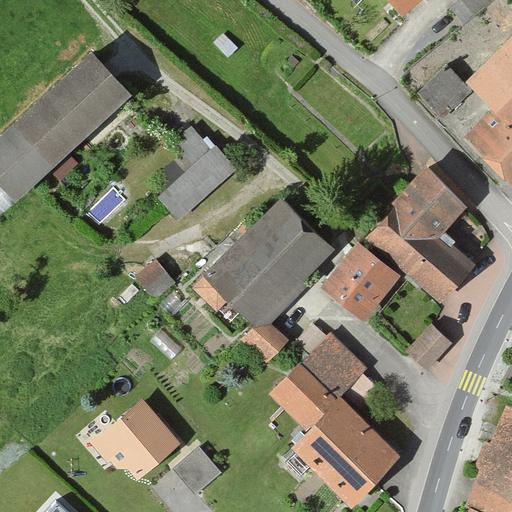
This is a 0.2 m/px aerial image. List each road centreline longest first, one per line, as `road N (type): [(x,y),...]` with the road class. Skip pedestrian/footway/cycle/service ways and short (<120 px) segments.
road 1 (residential): [(511,220),(379,88),(274,0)]
road 2 (track): [(314,200),(156,74),(88,0)]
road 3 (tertiary): [(430,511),(471,383),(511,297)]
